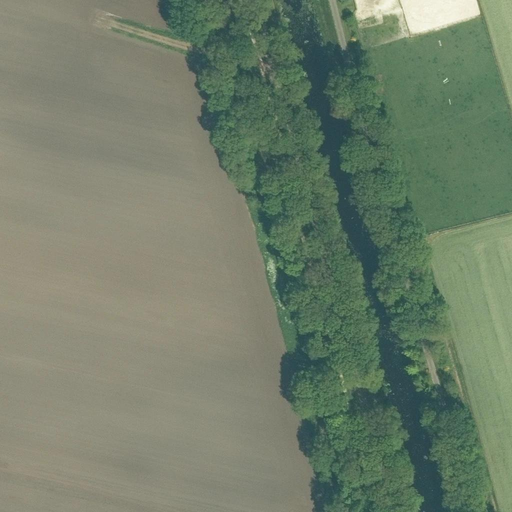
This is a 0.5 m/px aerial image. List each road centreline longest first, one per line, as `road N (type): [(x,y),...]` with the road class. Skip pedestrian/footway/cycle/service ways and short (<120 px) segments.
road 1 (unclassified): [(472,511),(331,0)]
road 2 (unclassified): [(255,0),(392,511)]
